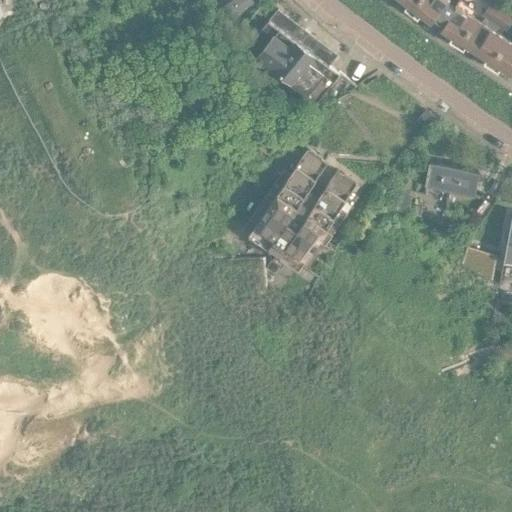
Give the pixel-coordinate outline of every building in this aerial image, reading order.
[(0,0),(0,14),(1,17),(11,14),(13,14),(14,15),(14,17),(25,14),(21,0),(0,0)] [(205,0),(212,9),(219,4),(228,17),(239,9),(234,3),(238,0),(205,0)] [(403,0),(430,20),(510,72),(511,69),(511,41),(498,33),(503,26),(506,28),(511,17),(488,2),(481,12),(484,14),(480,21),(454,4),(453,5),(445,0),(444,0),(403,0)] [(249,44),(243,52),(253,59),(252,61),(257,65),(258,63),(270,72),(266,77),(309,110),(326,88),(336,95),(347,89),(354,83),(338,71),(328,63),(336,53),(276,8),(268,19),(267,19),(249,43),(249,44)] [(114,209),(119,171),(42,24),(0,46),(0,61),(70,198),(105,214),(114,209)] [(422,127),(424,128),(435,116),(428,109),(417,122),(422,127)] [(286,162),(243,225),(269,243),(278,231),(284,235),(286,233),(289,236),(279,250),(306,268),(349,205),(348,204),(344,210),(339,206),(356,181),(336,168),(324,185),(314,178),(326,161),(306,147),(289,172),(283,168),(287,163),(286,162)] [(476,170),(455,166),(428,161),(423,192),(415,191),(412,214),(442,220),(448,188),(472,193),(476,170)] [(407,213),(408,201),(396,199),(394,211),(407,213)] [(511,211),(502,267),(502,269),(511,270),(511,211)] [(465,246),(464,251),(460,265),(473,272),(490,281),(492,273),(495,254),(479,250),(465,246)] [(267,308),(265,263),(264,261),(264,260),(263,258),(263,257),(262,256),(260,256),(259,255),(258,255),(180,259),(178,259),(177,260),(176,261),(175,261),(174,262),(174,264),(173,265),(173,266),(176,312),(176,313),(176,315),(177,316),(178,317),(179,318),(180,319),(181,319),(182,319),(260,315),(261,315),(262,315),(264,314),(265,313),(266,312),(266,311),(267,310),(267,308)] [(272,271),(277,263),(270,258),(265,266),(272,271)]
